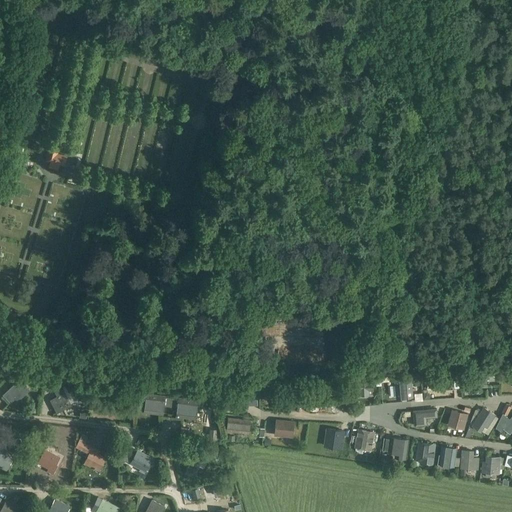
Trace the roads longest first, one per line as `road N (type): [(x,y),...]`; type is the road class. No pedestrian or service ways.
road 1 (residential): [(218,215),(172,375),(14,357),(0,348)]
road 2 (residential): [(218,215),(253,87),(88,24)]
road 3 (residential): [(0,415),(149,432),(160,441),(173,486)]
road 4 (residential): [(173,486),(0,492)]
road 5 (residential): [(373,419),(404,433),(511,447)]
road 6 (residential): [(511,401),(405,405),(373,419)]
road 7 (residential): [(61,142),(88,24)]
